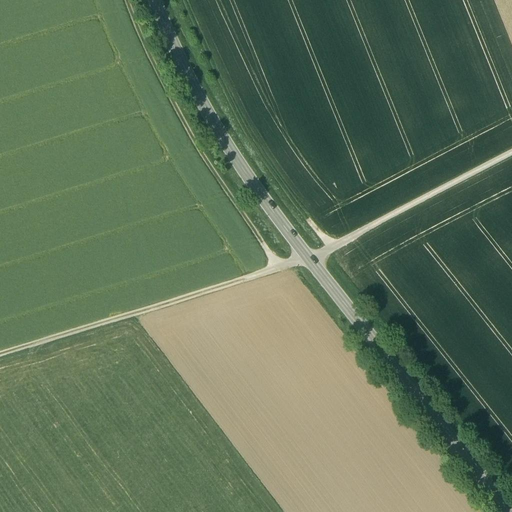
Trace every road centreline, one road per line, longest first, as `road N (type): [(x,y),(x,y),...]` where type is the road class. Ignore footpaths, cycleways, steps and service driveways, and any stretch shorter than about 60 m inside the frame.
road 1 (secondary): [(506,511),(259,197),(158,0)]
road 2 (track): [(511,153),(306,259),(0,353)]
road 3 (track): [(130,0),(199,148),(276,268)]
road 4 (track): [(188,0),(251,139),(334,248)]
